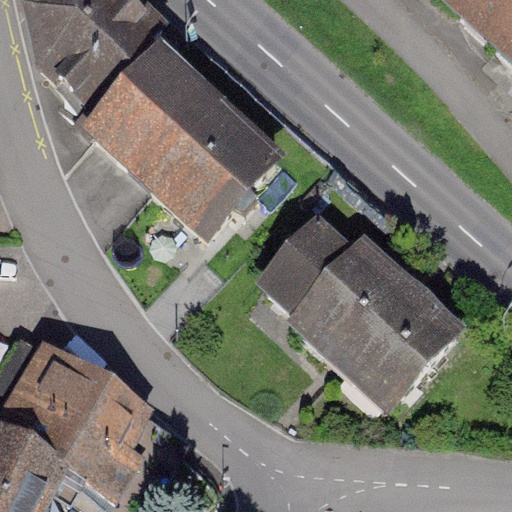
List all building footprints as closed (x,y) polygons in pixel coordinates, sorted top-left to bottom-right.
[(127,10),(117,0),(29,0),(21,8),(32,68),(77,114),(152,35),(127,10)] [(511,0),(438,0),(511,65),(511,0)] [(191,250),(274,162),(163,58),(80,146),(191,250)] [(457,351),(320,230),(248,311),(385,432),(457,351)] [(113,511),(157,437),(40,371),(0,439),(0,448),(111,511),(113,511)] [(72,511),(79,501),(3,459),(0,464),(0,511),(72,511)]
